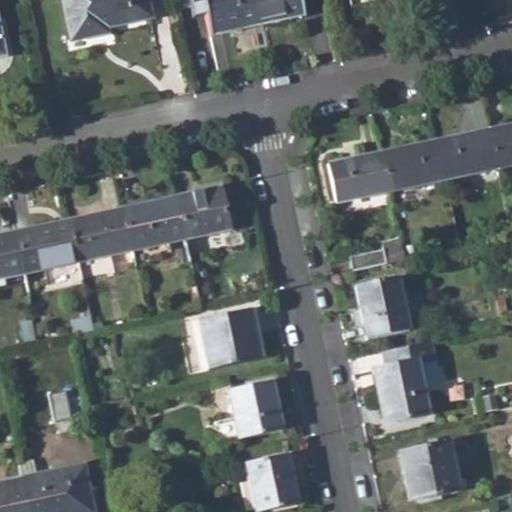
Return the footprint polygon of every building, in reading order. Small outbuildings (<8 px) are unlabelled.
[(60,0),(69,42),(94,37),(93,31),(151,19),(146,0),(60,0)] [(201,0),(209,36),(300,17),(295,0),(201,0)] [(511,122),(489,128),(497,166),(511,163),(511,122)] [(435,140),(443,178),(497,166),(489,128),(435,140)] [(382,151),(390,190),(443,178),(435,140),(382,151)] [(328,163),(337,201),(390,190),(382,151),(328,163)] [(177,195),(186,236),(230,227),(221,185),(177,195)] [(123,207),(132,249),(186,236),(177,195),(123,207)] [(69,219),(78,260),(132,249),(123,207),(69,219)] [(16,230),(25,271),(78,260),(69,219),(16,230)] [(0,233),(0,276),(25,271),(16,230),(0,233)] [(349,257),(351,271),(386,264),(383,250),(349,257)] [(355,285),(367,339),(409,331),(397,277),(355,285)] [(197,321),(207,369),(262,357),(251,309),(197,321)] [(91,322),(72,326),(75,336),(93,332),(91,322)] [(385,397),(390,422),(429,414),(422,384),(418,365),(434,361),(430,341),(382,352),(385,368),(373,370),(379,398),(385,397)] [(434,361),(418,365),(422,384),(439,381),(434,361)] [(221,445),(285,430),(274,382),(229,391),(236,417),(216,422),(221,445)] [(401,451),(412,501),(461,491),(450,441),(401,451)] [(247,462),(258,511),(299,502),(289,453),(247,462)] [(23,476),(30,511),(95,511),(85,464),(23,476)] [(0,481),(0,511),(30,511),(23,476),(0,481)]
